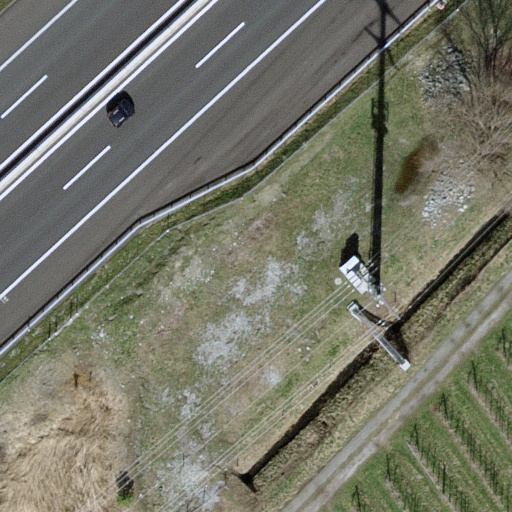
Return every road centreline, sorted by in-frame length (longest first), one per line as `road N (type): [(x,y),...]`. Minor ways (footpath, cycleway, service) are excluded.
road 1 (motorway): [(0,247),(270,0)]
road 2 (track): [(511,284),(296,511)]
road 3 (motorway): [(127,0),(0,117)]
